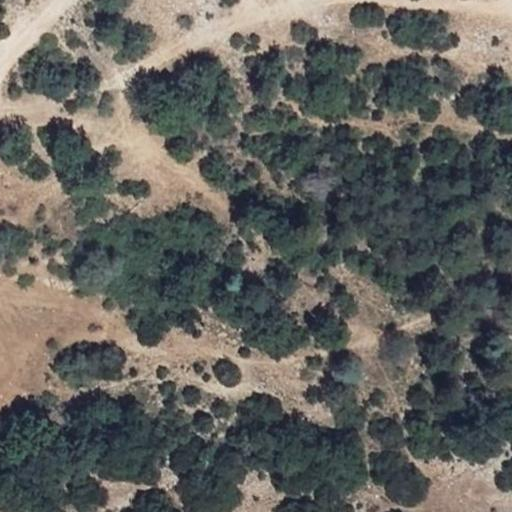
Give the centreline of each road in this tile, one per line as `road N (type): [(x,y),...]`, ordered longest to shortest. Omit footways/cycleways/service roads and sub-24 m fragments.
road 1 (track): [(511,267),(348,345),(255,364),(77,333),(73,292),(0,264)]
road 2 (track): [(0,109),(90,94),(248,12),(331,0)]
